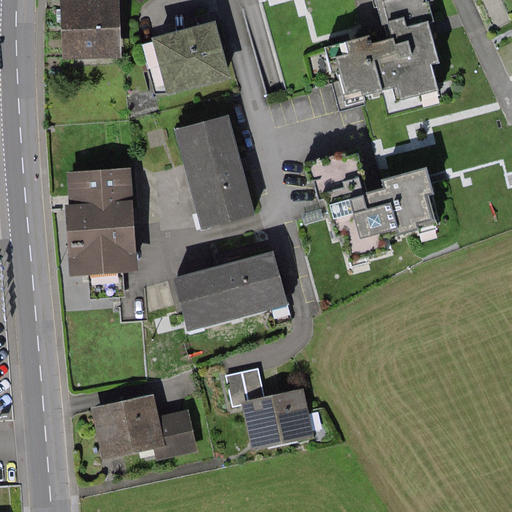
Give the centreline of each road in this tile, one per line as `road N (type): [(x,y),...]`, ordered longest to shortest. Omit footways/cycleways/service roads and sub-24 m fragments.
road 1 (tertiary): [(22,166),(50,511)]
road 2 (tertiary): [(16,0),(22,166)]
